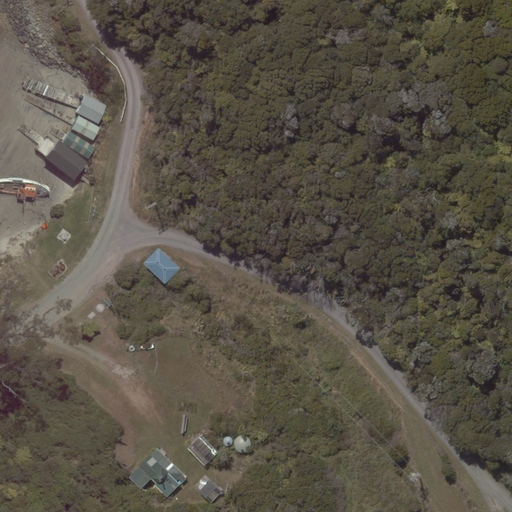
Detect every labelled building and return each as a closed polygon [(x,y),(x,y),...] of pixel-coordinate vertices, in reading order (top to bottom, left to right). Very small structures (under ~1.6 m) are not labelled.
[(79,102),(75,113),(99,124),(108,106),(83,94),(79,102)] [(75,122),(71,129),(94,141),(100,127),(78,116),(75,122)] [(66,137),(63,143),(88,159),(96,148),(70,131),(66,137)] [(52,149),(45,158),(74,181),(88,163),(59,140),(52,149)] [(159,247),(143,263),(165,285),(181,268),(159,247)] [(202,435),(187,448),(204,467),(219,453),(202,435)] [(157,448),(127,477),(140,490),(151,479),(155,484),(154,485),(167,498),(187,478),(157,448)] [(211,503),(222,492),(209,480),(199,491),(211,503)]
